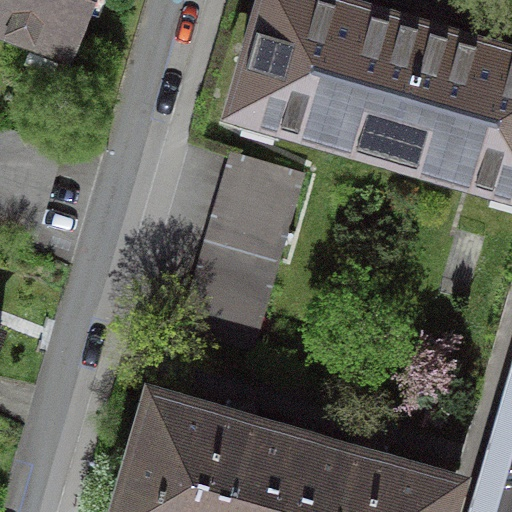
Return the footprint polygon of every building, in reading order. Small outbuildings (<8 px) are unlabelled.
[(0,0),(0,23),(71,51),(90,0),(0,0)] [(336,0),(267,0),(238,101),(388,145),(423,25),(348,3),(336,0)] [(511,51),(498,47),(423,25),(388,145),(511,181),(511,51)] [(54,145),(0,129),(0,219),(30,228),(42,187),(54,145)] [(301,174),(238,156),(213,241),(188,326),(251,345),(301,174)] [(281,511),(304,434),(232,413),(159,391),(159,390),(155,389),(118,511),(281,511)] [(378,455),(304,434),(281,511),(444,511),(455,476),(451,475),(451,477),(378,455)]
